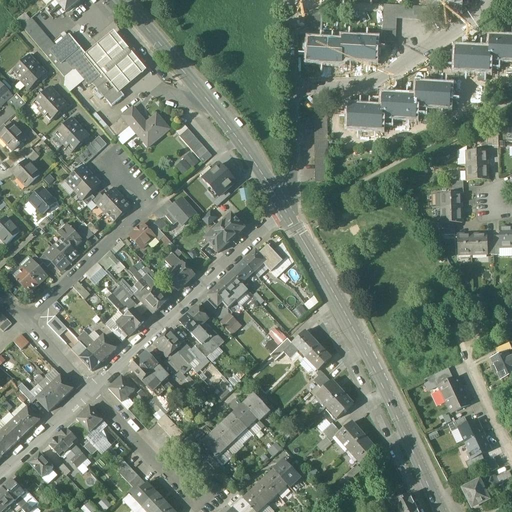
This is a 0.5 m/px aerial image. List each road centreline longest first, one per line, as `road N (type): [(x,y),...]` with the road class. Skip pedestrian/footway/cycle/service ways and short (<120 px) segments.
road 1 (tertiary): [(439,511),(364,351),(282,207)]
road 2 (tertiary): [(282,207),(207,100),(116,0)]
road 3 (residential): [(91,391),(282,207)]
road 4 (residential): [(24,321),(149,204),(113,167)]
road 5 (residential): [(290,90),(382,79),(489,6)]
road 6 (residential): [(0,477),(91,391)]
